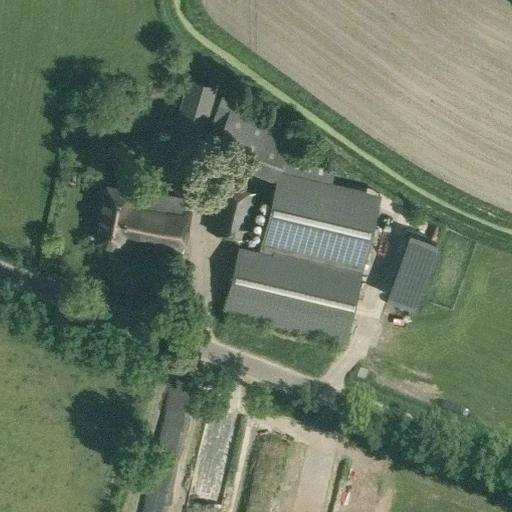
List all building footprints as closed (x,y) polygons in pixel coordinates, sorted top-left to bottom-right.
[(167,149),(197,158),(217,83),(186,74),(167,149)] [(275,176),(279,167),(293,128),(243,110),(245,103),(222,94),(203,146),(214,150),(213,153),(275,176)] [(115,120),(147,126),(151,106),(119,100),(115,120)] [(284,168),(279,167),(275,176),(259,244),(362,269),(380,190),(331,179),(336,158),(290,146),(284,168)] [(205,228),(247,239),(260,192),(216,180),(205,228)] [(121,241),(182,252),(191,199),(130,188),(130,187),(106,182),(96,237),(121,242),(121,241)] [(435,242),(410,232),(386,294),(413,304),(414,305),(437,242),(435,242)] [(362,269),(259,244),(258,249),(239,244),(223,311),(345,340),(362,269)] [(273,474),(261,511),(278,511),(289,479),(273,474)] [(315,474),(310,501),(324,503),(329,477),(315,474)]
